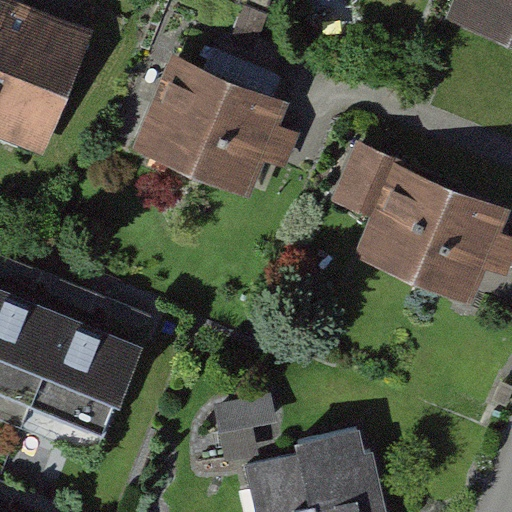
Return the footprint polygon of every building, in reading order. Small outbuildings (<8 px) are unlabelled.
[(0,0),(0,138),(41,155),(90,34),(4,0),(0,0)] [(511,0),(463,0),(459,12),(511,33),(511,0)] [(303,95),(185,47),(145,144),(263,192),(303,95)] [(344,196),(384,212),(407,155),(415,158),(417,153),(370,134),(344,196)] [(511,197),(415,158),(407,155),(384,212),(368,252),(485,300),(511,233),(511,197)] [(149,317),(0,259),(0,395),(102,435),(149,317)] [(218,392),(222,454),(291,449),(286,387),(218,392)] [(401,511),(387,445),(379,447),(374,422),(309,437),(311,449),(256,461),(267,511),(401,511)] [(33,511),(0,499),(0,511),(33,511)]
